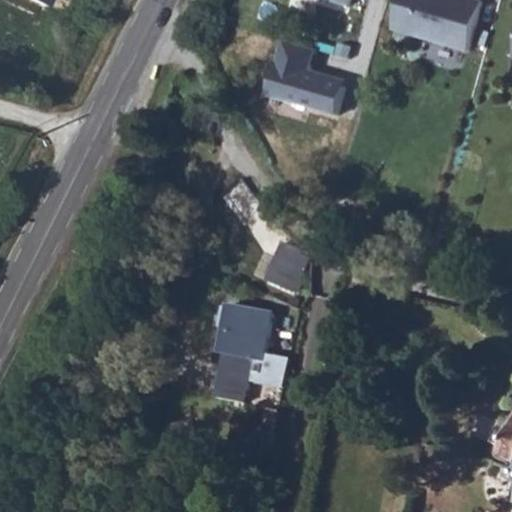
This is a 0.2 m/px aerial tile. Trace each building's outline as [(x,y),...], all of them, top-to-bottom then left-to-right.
[(470,51),(484,2),(475,0),(455,0),(456,1),(453,0),(404,0),(395,30),(470,51)] [(339,116),(348,88),(311,77),(312,71),(319,51),(288,42),(272,97),(339,116)] [(349,82),(312,71),(311,77),(348,88),(349,82)] [(299,281),(312,254),(286,242),(273,270),(275,271),(270,281),(294,293),(296,288),(301,291),(304,284),(299,281)] [(277,313),(222,304),(219,323),(226,324),(220,353),(230,355),(222,400),(249,405),(253,383),(257,359),(268,361),(269,355),(277,313)] [(257,359),(253,383),(288,389),(293,359),(269,355),(268,361),(257,359)] [(236,423),(232,440),(275,448),(283,412),(265,409),(261,428),(236,423)] [(511,427),(500,454),(511,459),(511,427)]
